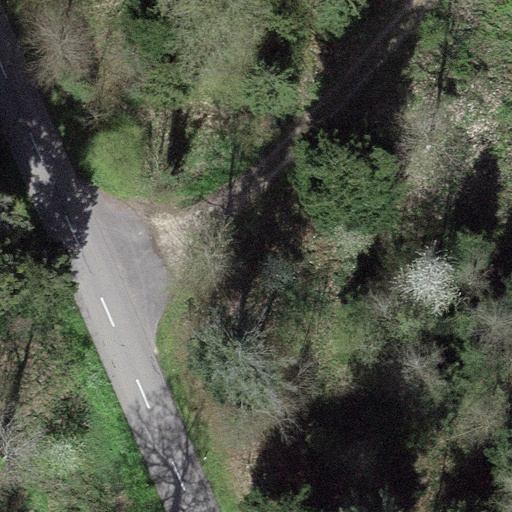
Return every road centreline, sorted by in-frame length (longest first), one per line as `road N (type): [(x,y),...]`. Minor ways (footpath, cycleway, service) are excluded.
road 1 (tertiary): [(0,63),(193,511)]
road 2 (track): [(94,279),(216,217),(430,0)]
